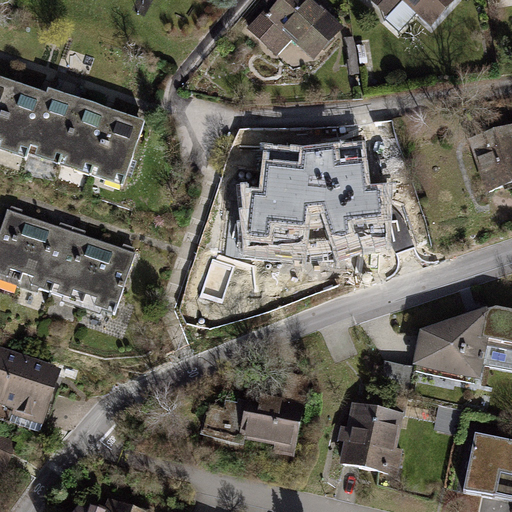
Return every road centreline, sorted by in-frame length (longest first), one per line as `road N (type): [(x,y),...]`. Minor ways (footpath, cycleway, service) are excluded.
road 1 (residential): [(92,428),(145,385),(243,345),(511,257)]
road 2 (residential): [(511,93),(282,123),(183,116)]
road 3 (residential): [(92,428),(145,465),(319,511)]
